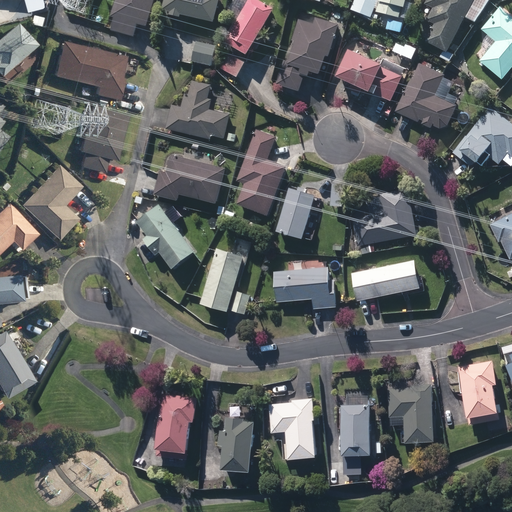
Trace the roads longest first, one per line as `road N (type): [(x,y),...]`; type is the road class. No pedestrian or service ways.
road 1 (residential): [(477,325),(240,356),(210,351),(140,314)]
road 2 (residential): [(477,325),(427,175),(391,151),(337,136)]
road 3 (residential): [(140,314),(90,311),(72,295),(76,273),(92,265),(110,269),(129,294)]
